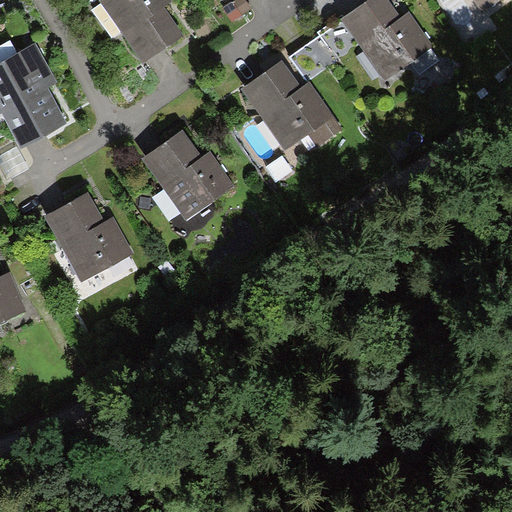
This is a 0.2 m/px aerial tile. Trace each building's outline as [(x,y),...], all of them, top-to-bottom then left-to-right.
[(103,0),(139,54),(175,30),(157,3),(161,0),(103,0)] [(382,0),(365,0),(343,14),(380,73),(423,46),(402,12),(393,18),(382,0)] [(0,104),(18,137),(57,115),(38,82),(49,76),(30,44),(0,60),(0,104)] [(278,63),(243,86),(282,144),(306,129),(313,140),(334,126),(304,82),(295,88),(278,63)] [(178,132),(143,154),(180,213),(224,186),(202,152),(194,157),(178,132)] [(85,191),(43,211),(75,276),(126,251),(108,216),(99,221),(85,191)] [(0,315),(18,308),(4,272),(0,273),(0,315)]
